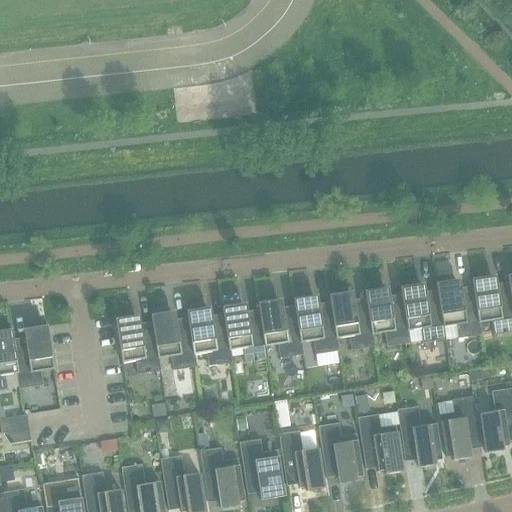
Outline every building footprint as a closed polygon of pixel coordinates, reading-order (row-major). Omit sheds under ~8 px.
[(490,285),(488,277),(471,280),(480,336),(481,335),(479,323),(491,321),(493,335),(511,332),(511,308),(507,276),(506,276),(508,288),(496,290),(496,284),(490,285)] [(454,289),(453,281),(436,284),(444,339),(445,339),(443,327),(455,325),(457,339),(480,336),(471,280),(472,292),(461,294),(460,288),(454,289)] [(418,293),(417,285),(400,288),(409,343),(410,343),(408,331),(420,329),(422,343),(444,339),(436,284),(435,284),(437,296),(425,298),(424,292),(418,293)] [(383,297),(382,289),(364,292),(373,347),(374,347),(372,335),(384,333),(386,347),(409,343),(400,288),(399,288),(401,300),(390,302),(389,296),(383,297)] [(347,301),(346,293),(329,296),(338,351),(336,339),(348,337),(350,351),(373,347),(364,292),(366,304),(354,306),(353,300),(347,301)] [(312,305),(310,297),(293,300),(302,355),(303,355),(301,343),(313,341),(315,355),(338,351),(329,296),(328,296),(330,308),(318,310),(317,304),(312,305)] [(276,309),(275,301),(258,304),(266,359),(267,359),(265,347),(277,345),(279,359),(302,355),(293,300),(292,300),(294,312),(283,314),(282,308),(276,309)] [(240,313),(239,305),(222,308),(231,363),(230,351),(241,349),(244,363),(266,359),(258,304),(257,304),(259,316),(247,318),(246,312),(240,313)] [(205,317),(203,309),(186,312),(195,367),(196,367),(194,355),(206,353),(208,367),(231,363),(222,308),(221,308),(223,320),(212,322),(211,316),(205,317)] [(169,321),(168,313),(151,316),(159,371),(160,371),(158,359),(170,357),(172,371),(195,367),(186,312),(187,324),(176,326),(175,320),(169,321)] [(114,320),(121,363),(134,361),(137,375),(159,371),(151,316),(150,316),(152,328),(140,330),(139,324),(134,325),(132,317),(114,320)] [(46,326),(29,329),(29,337),(23,338),(24,343),(12,344),(19,389),(42,386),(40,372),(53,370),(46,326)] [(0,390),(6,390),(4,376),(16,374),(19,389),(12,344),(11,332),(0,333),(0,390)] [(483,357),(472,358),(473,368),(484,366),(483,357)] [(479,370),(470,371),(471,382),(481,380),(479,370)] [(511,441),(511,392),(511,389),(491,392),(494,412),(478,415),(485,454),(503,451),(502,447),(508,446),(508,442),(511,441)] [(366,396),(354,398),(357,412),(368,410),(366,396)] [(480,448),(472,397),(451,400),(453,413),(438,416),(445,458),(451,457),(452,461),(470,458),(468,450),(480,448)] [(285,400),(274,402),(278,427),(289,425),(285,400)] [(164,403),(151,405),(153,417),(165,415),(164,403)] [(417,468),(435,465),(434,461),(441,460),(435,425),(420,427),(417,407),(396,411),(404,462),(416,460),(417,468)] [(26,415),(0,419),(0,428),(1,434),(9,433),(11,444),(30,441),(26,415)] [(384,475),(402,472),(395,426),(380,428),(377,415),(357,418),(365,470),(377,468),(377,472),(384,471),(384,475)] [(167,418),(155,420),(157,433),(169,431),(167,418)] [(244,419),(235,420),(237,430),(246,429),(244,419)] [(338,484),(356,482),(356,478),(362,477),(355,434),(340,437),(338,424),(317,427),(325,478),(337,477),(338,484)] [(305,492),(323,489),(317,449),(302,452),(299,432),(278,435),(286,487),(298,485),(299,489),(305,488),(305,492)] [(206,433),(196,434),(199,448),(208,446),(206,433)] [(100,442),(86,444),(77,446),(79,460),(118,454),(116,440),(114,440),(112,440),(100,442)] [(260,501),(284,497),(276,451),(261,453),(259,440),(238,443),(247,495),(258,493),(260,501)] [(220,509),(238,507),(237,503),(244,502),(237,459),(222,462),(220,449),(199,452),(207,503),(219,501),(220,509)] [(204,511),(199,474),(184,476),(180,457),(160,460),(168,511),(180,509),(180,511),(204,511)] [(144,485),(141,465),(120,468),(127,511),(164,511),(159,482),(144,485)] [(11,466),(0,467),(0,478),(1,482),(1,484),(2,493),(7,492),(6,481),(13,480),(11,466)] [(105,493),(102,473),(81,476),(86,511),(123,511),(120,490),(105,493)] [(62,481),(42,485),(45,511),(82,511),(80,492),(64,494),(62,481)] [(2,494),(5,511),(41,511),(41,507),(26,510),(23,490),(7,492),(2,493),(2,494)]
